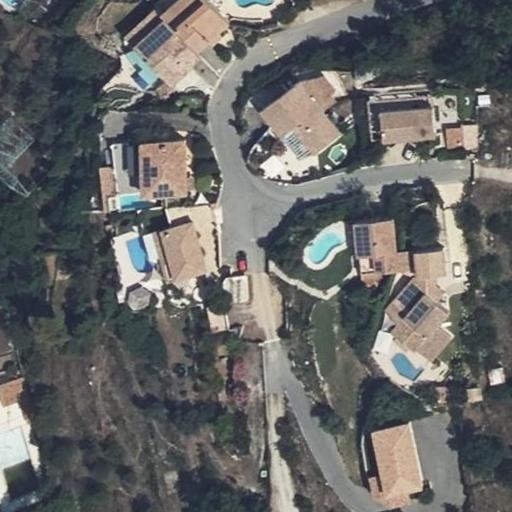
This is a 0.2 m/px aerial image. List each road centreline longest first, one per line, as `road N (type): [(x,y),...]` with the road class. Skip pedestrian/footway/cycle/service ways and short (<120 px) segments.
road 1 (residential): [(412,0),(260,54),(238,75),(227,127),(242,180),(257,194)]
road 2 (residential): [(257,194),(279,198),(356,179),(476,168)]
